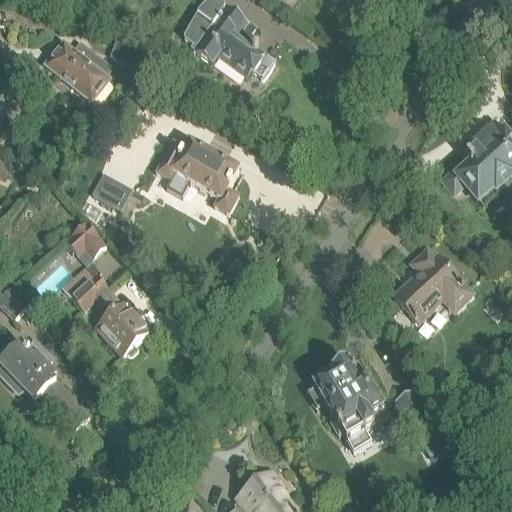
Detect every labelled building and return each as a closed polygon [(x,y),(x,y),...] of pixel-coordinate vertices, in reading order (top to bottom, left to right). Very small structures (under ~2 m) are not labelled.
[(224,10),(223,9),(214,3),(212,4),(210,4),(183,42),(183,43),(183,44),(184,44),(184,45),(185,46),(192,51),(190,55),(212,71),(218,62),(248,83),(251,79),(254,81),(256,78),(263,82),(261,85),(263,87),(270,78),(274,70),(276,65),(265,59),(249,48),(253,43),(250,41),(256,33),(229,14),(227,17),(224,14),(224,13),(224,11),(224,10)] [(146,64),(147,64),(155,69),(167,49),(159,44),(146,64)] [(144,57),(117,47),(111,63),(138,73),(144,57)] [(46,71),(92,108),(110,86),(63,49),(46,71)] [(467,166),(441,188),(454,203),(463,194),(478,211),(494,197),(496,200),(499,197),(501,200),(507,200),(511,198),(511,197),(511,145),(504,136),(502,138),(494,128),(460,157),(467,166)] [(173,148),(155,179),(171,187),(167,194),(181,202),(189,189),(217,204),(213,212),(229,221),(239,202),(232,198),(242,181),(238,178),(239,175),(188,147),(184,154),(173,148)] [(131,194),(104,179),(92,201),(119,216),(131,194)] [(93,262),(106,250),(86,228),(66,246),(79,260),(85,254),(93,262)] [(419,279),(392,305),(419,332),(442,310),(454,322),(476,301),(437,261),(435,263),(427,254),(410,271),(419,279)] [(97,280),(71,304),(84,318),(95,308),(109,323),(95,335),(122,365),(127,361),(127,362),(133,362),(139,357),(139,352),(137,350),(150,339),(97,280)] [(0,310),(16,327),(31,313),(12,293),(6,298),(0,292),(0,310)] [(0,382),(18,401),(23,396),(43,417),(49,411),(74,437),(91,422),(54,383),(57,380),(47,370),(50,368),(32,349),(27,354),(21,347),(13,354),(7,349),(0,355),(0,382)] [(350,367),(312,390),(315,396),(325,412),(336,429),(333,431),(340,443),(344,440),(356,460),(374,450),(366,436),(375,431),(391,458),(406,449),(386,414),(366,381),(359,385),(350,367)] [(453,397),(435,379),(427,387),(445,405),(453,397)] [(418,399),(397,411),(413,438),(429,466),(450,454),(434,426),(418,399)] [(290,511),(279,497),(283,494),(272,478),(236,505),(240,511),(290,511)] [(197,511),(185,499),(170,511),(197,511)]
